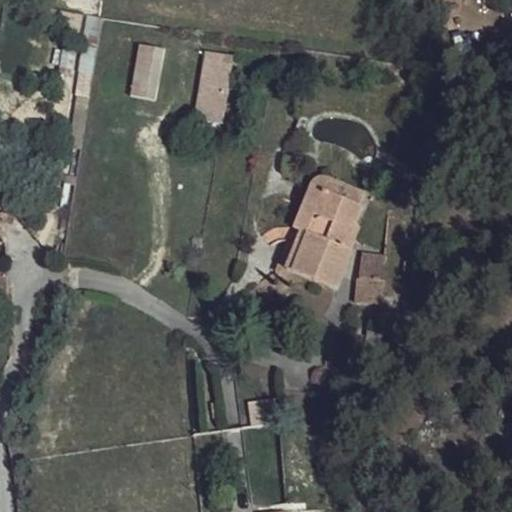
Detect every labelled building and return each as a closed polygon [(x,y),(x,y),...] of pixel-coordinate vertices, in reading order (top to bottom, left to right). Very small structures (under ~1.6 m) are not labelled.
[(401,30),(392,30),(393,42),(401,42),(401,30)] [(172,52),(143,46),(137,87),(166,92),(172,52)] [(220,77),(200,73),(188,144),(215,148),(216,130),(212,126),(220,77)] [(249,81),(227,79),(219,122),(215,148),(238,151),(249,81)] [(336,210),(324,211),(303,265),(312,268),(297,307),(353,329),(368,288),(362,284),(379,228),(336,210)]
